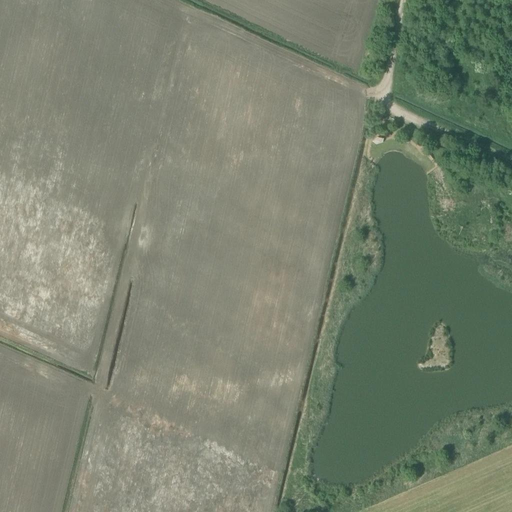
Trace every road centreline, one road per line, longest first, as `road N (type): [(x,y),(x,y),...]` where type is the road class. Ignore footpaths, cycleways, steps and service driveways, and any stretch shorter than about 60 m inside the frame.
road 1 (track): [(383,91),(358,89),(203,19),(190,24),(95,386)]
road 2 (track): [(511,165),(399,115),(387,102),(405,0)]
